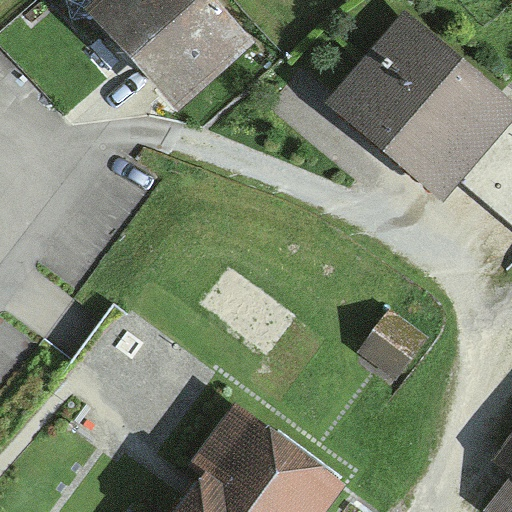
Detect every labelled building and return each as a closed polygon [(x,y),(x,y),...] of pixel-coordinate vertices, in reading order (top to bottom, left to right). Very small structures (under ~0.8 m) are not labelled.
[(255,50),(209,0),(103,0),(83,18),(177,121),(255,50)] [(511,128),(511,105),(405,15),(325,110),(443,210),(511,128)] [(428,340),(389,312),(357,358),(396,385),(428,340)] [(332,511),(347,493),(235,410),(188,473),(203,484),(181,511),(332,511)] [(511,511),(511,437),(491,465),(511,481),(511,482),(489,511),(511,511)]
